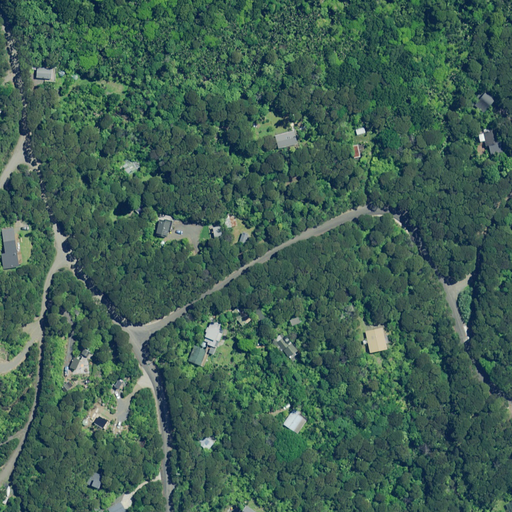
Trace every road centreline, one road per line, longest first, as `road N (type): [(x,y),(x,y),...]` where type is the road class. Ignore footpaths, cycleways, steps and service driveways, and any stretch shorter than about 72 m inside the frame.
road 1 (residential): [(136,345),(283,244),(366,211),(406,221),(450,303)]
road 2 (unclassified): [(0,12),(23,144),(59,238),(136,345)]
road 3 (unclassified): [(166,511),(160,399),(136,345)]
road 4 (residential): [(450,303),(468,287),(484,228),(511,196)]
road 5 (residential): [(450,303),(474,369),(511,401)]
